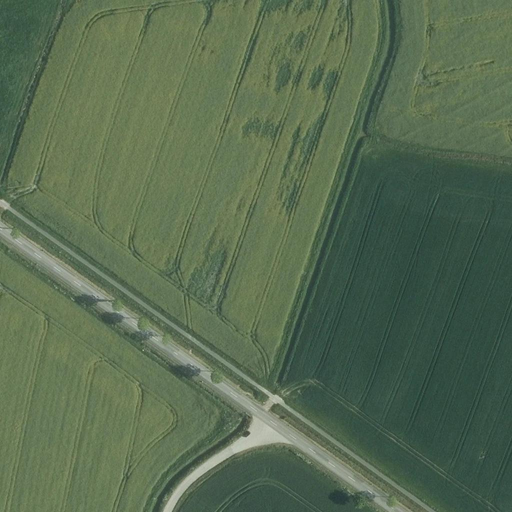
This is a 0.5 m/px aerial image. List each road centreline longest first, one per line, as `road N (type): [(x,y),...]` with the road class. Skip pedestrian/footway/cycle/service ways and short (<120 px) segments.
road 1 (tertiary): [(0,229),(398,511)]
road 2 (track): [(169,511),(175,492),(286,408)]
